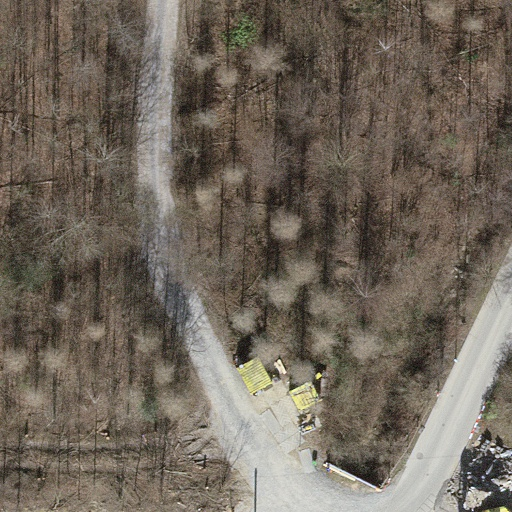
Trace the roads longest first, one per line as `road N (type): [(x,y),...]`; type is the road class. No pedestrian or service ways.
road 1 (track): [(171,0),(160,198),(168,274),(253,447),(298,494),(340,511)]
road 2 (residential): [(511,310),(412,511)]
